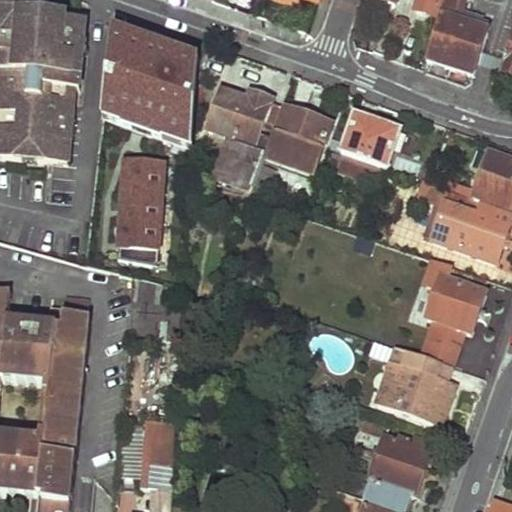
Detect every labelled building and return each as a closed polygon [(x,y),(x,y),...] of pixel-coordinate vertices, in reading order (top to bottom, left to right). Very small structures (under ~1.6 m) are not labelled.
[(22,2),(16,0),(0,0),(0,38),(4,39),(0,76),(0,161),(71,169),(77,94),(81,95),(88,27),(67,25),(68,20),(20,16),(22,2)] [(375,0),(375,2),(397,9),(399,0),(375,0)] [(419,0),(416,16),(437,23),(444,0),(419,0)] [(447,0),(426,63),(472,78),(487,34),(450,21),(457,0),(447,0)] [(115,37),(105,124),(197,152),(202,66),(115,37)] [(511,41),(501,76),(511,79),(511,41)] [(209,135),(235,144),(219,189),(254,201),(255,197),(265,170),(285,113),(273,108),(275,103),(254,95),(250,105),(223,96),(209,135)] [(288,115),(271,165),(317,180),(334,131),(312,124),(315,118),(297,113),(295,117),(288,115)] [(357,121),(343,161),(388,175),(401,136),(357,121)] [(479,177),(474,188),(479,190),(473,204),(485,208),(511,217),(511,165),(490,158),(483,179),(479,177)] [(388,175),(343,161),(338,175),(382,191),(388,175)] [(118,252),(158,256),(167,171),(128,167),(118,252)] [(265,170),(255,197),(269,203),(280,174),(265,170)] [(473,204),(463,201),(460,210),(482,217),(483,213),(485,208),(473,204)] [(432,246),(446,205),(438,202),(423,243),(432,246)] [(460,210),(446,205),(432,246),(497,270),(511,227),(511,222),(483,213),(482,217),(460,210)] [(438,293),(427,323),(435,326),(466,336),(474,339),(488,298),(450,283),(452,275),(441,271),(433,292),(438,293)] [(164,288),(133,281),(130,339),(160,341),(164,288)] [(186,301),(185,322),(188,322),(186,353),(192,354),(197,301),(196,301),(196,291),(190,291),(189,302),(186,301)] [(47,389),(41,443),(0,439),(0,420),(1,413),(0,412),(0,498),(31,502),(29,511),(71,511),(90,320),(88,320),(89,303),(68,302),(67,313),(54,311),(53,329),(10,325),(14,296),(0,294),(0,394),(3,395),(4,385),(47,389)] [(428,344),(459,355),(466,336),(435,326),(428,344)] [(428,344),(422,361),(453,371),(459,355),(428,344)] [(396,351),(376,407),(433,426),(453,371),(422,361),(396,351)] [(366,421),(362,432),(386,441),(390,429),(366,421)] [(380,459),(364,504),(386,511),(411,511),(435,445),(417,438),(413,450),(408,449),(410,443),(400,439),(398,446),(386,441),(380,459)] [(347,475),(341,496),(364,504),(380,459),(363,453),(354,478),(347,475)] [(171,511),(173,494),(153,492),(151,511),(171,511)] [(386,511),(364,504),(341,496),(329,492),(325,504),(340,509),(341,506),(347,509),(349,505),(361,510),(360,511),(386,511)]
